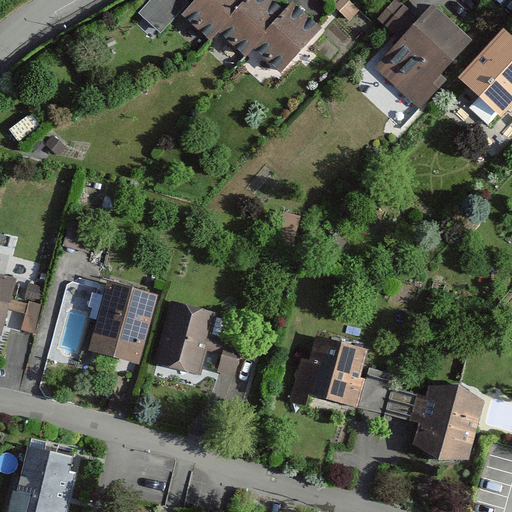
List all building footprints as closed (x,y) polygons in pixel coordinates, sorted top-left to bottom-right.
[(181,0),(149,0),(138,12),(159,31),(185,3),(181,0)] [(245,0),(195,0),(182,14),(210,39),(217,31),(245,0)] [(284,12),(271,0),(245,0),(217,31),(245,56),(253,46),(284,12)] [(319,27),(293,3),(284,12),(253,46),(280,70),(319,27)] [(470,40),(433,6),(376,66),(419,106),(444,80),(437,74),(470,40)] [(412,15),(403,6),(385,25),(394,33),(412,15)] [(511,36),(503,28),(457,78),(500,117),(511,103),(511,36)] [(0,334),(15,280),(0,276),(0,334)] [(155,296),(107,283),(89,349),(137,362),(155,296)] [(215,315),(172,304),(157,363),(200,374),(215,315)] [(367,350),(317,338),(310,363),(301,361),(291,401),(305,405),(308,394),(353,404),(367,350)] [(220,369),(238,374),(246,347),(227,342),(220,369)] [(459,387),(429,387),(414,444),(437,457),(468,458),(482,402),(459,387)] [(70,458),(27,448),(12,511),(57,511),(58,510),(64,511),(73,473),(67,472),(70,458)]
